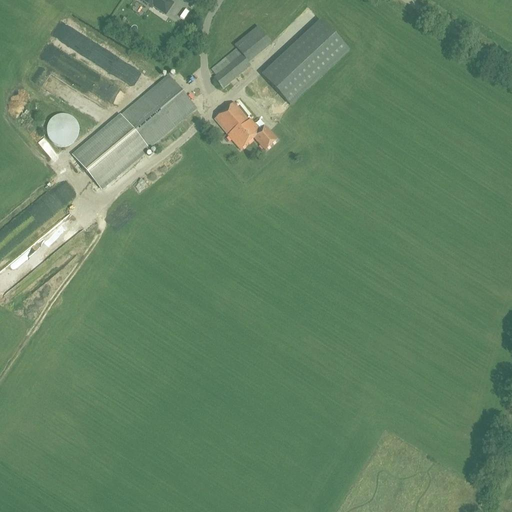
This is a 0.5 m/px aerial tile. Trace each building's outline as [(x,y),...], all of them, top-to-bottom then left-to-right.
[(140,0),(151,7),(152,6),(165,15),(173,3),(168,0),(140,0)] [(290,106),(349,51),(320,20),(261,75),(290,106)] [(213,77),(222,89),(251,65),(249,64),(272,45),(258,27),(234,46),(241,54),(213,77)] [(74,157),(101,189),(197,109),(168,76),(74,157)] [(254,139),(264,151),(277,141),(266,128),(261,132),(250,120),(249,121),(234,103),(214,119),(240,151),(254,139)] [(25,119),(29,127),(39,122),(35,114),(25,119)] [(56,117),(53,118),(52,119),(50,121),(49,122),(48,124),(47,127),(46,129),(46,130),(46,131),(46,133),(46,134),(47,137),(48,138),(49,141),(51,143),(52,144),(53,145),(54,145),(57,147),(58,147),(60,147),(62,148),(64,148),(67,147),(69,146),(71,145),(73,144),(74,143),(76,141),(77,139),(78,137),(78,136),(79,134),(79,131),(79,130),(79,129),(78,127),(78,126),(77,124),(77,123),(76,122),(74,120),(73,119),(72,118),(69,117),(68,116),(65,115),(64,115),(61,115),(60,115),(57,116),(56,117)] [(33,132),(41,140),(45,136),(36,128),(33,132)] [(34,178),(22,185),(25,191),(37,184),(34,178)] [(47,186),(11,214),(17,221),(53,194),(47,186)] [(34,242),(43,260),(53,255),(45,237),(34,242)] [(11,268),(0,279),(0,288),(7,295),(22,279),(11,268)] [(31,320),(37,316),(32,309),(26,313),(31,320)]
